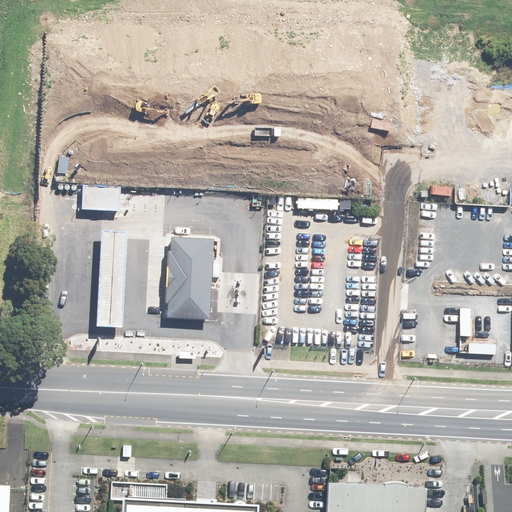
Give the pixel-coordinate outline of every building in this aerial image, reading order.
[(83,208),(120,209),(121,186),(84,185),(83,208)] [(351,200),(297,197),(296,207),(351,210),(351,200)] [(128,231),(103,229),(98,325),(123,326),(128,231)] [(216,239),(172,237),(168,315),(211,317),(216,239)] [(0,511),(7,511),(9,481),(0,480),(0,511)] [(331,482),(329,511),(422,511),(424,487),(331,482)] [(257,511),(258,505),(125,498),(123,511),(257,511)]
